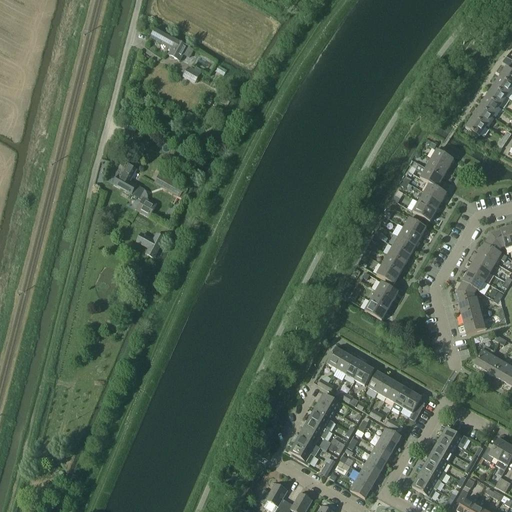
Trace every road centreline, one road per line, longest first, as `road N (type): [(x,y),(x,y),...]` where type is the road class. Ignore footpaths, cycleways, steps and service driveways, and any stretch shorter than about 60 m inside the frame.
road 1 (track): [(91,511),(248,152),(344,0)]
road 2 (track): [(7,511),(88,195)]
road 3 (unclassified): [(88,195),(138,0)]
road 4 (residential): [(456,368),(437,285),(477,217),(511,208)]
road 5 (residential): [(410,511),(383,496),(442,406),(487,426)]
road 6 (residential): [(358,511),(277,465),(311,397)]
